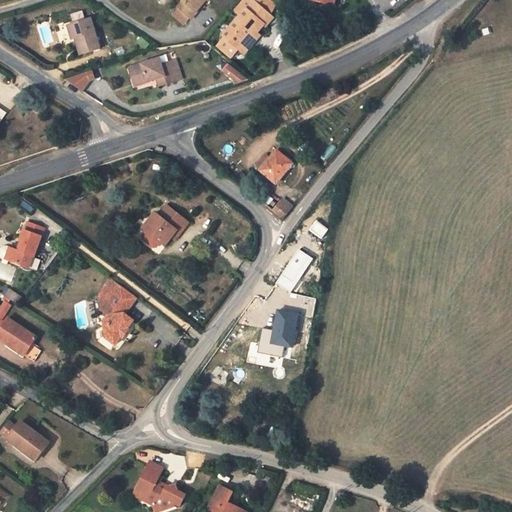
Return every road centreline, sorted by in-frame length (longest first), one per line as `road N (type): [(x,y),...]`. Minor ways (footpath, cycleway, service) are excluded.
road 1 (tertiary): [(172,130),(323,74),(424,23)]
road 2 (unclassified): [(277,238),(425,62),(424,23)]
road 3 (unclassified): [(421,511),(201,444)]
road 4 (unclassified): [(277,238),(173,385)]
road 5 (residential): [(172,130),(192,157),(269,220),(277,238)]
road 6 (unclassified): [(0,55),(99,118),(111,150)]
road 7 (track): [(424,511),(433,478),(455,450),(511,409)]
road 8 (unclassified): [(121,442),(0,375)]
